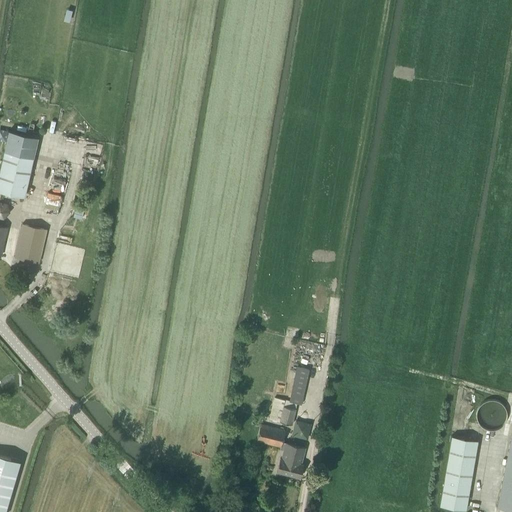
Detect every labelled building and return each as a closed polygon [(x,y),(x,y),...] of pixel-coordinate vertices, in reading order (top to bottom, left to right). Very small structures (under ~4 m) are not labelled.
[(0,190),(24,196),(33,157),(4,151),(0,168),(0,190)] [(42,201),(40,210),(59,213),(63,195),(65,179),(52,177),(48,202),(42,201)] [(0,218),(4,220),(10,212),(8,203),(0,201),(0,218)] [(16,256),(40,261),(47,230),(23,225),(16,256)] [(269,419),(292,424),(297,403),(301,404),(309,369),(297,367),(290,401),(275,397),(269,419)] [(504,415),(504,412),(503,410),(501,406),(499,404),(497,403),(495,402),(492,401),(490,401),(486,402),(484,403),(481,405),(480,407),(478,409),(478,412),(477,415),(477,417),(478,420),(479,422),(480,424),(483,426),(484,427),(486,428),(490,429),(492,428),(495,428),(497,427),(500,425),(502,423),(503,421),(504,418),(504,415)] [(296,420),(292,436),(307,440),(311,424),(296,420)] [(277,472),(299,478),(303,464),(301,464),(305,448),(282,442),(285,432),(284,430),(260,424),(256,441),(281,447),(280,449),(283,450),(281,459),(280,458),(277,472)] [(511,434),(497,508),(511,511),(511,434)] [(440,505),(466,510),(477,440),(452,436),(440,505)] [(0,454),(0,511),(4,511),(20,461),(0,454)]
